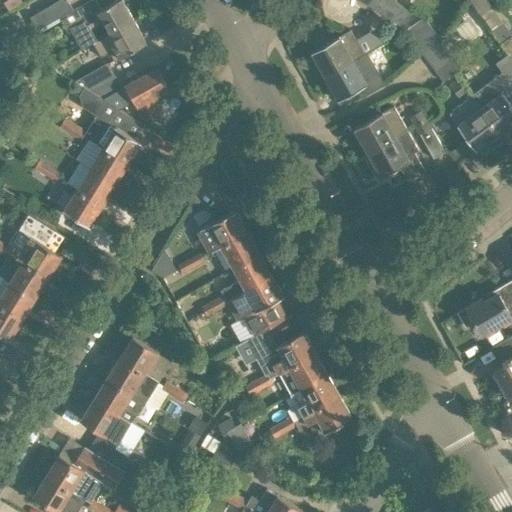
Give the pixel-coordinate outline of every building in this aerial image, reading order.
[(22,0),(6,0),(4,1),(10,10),(23,1),(22,0)] [(70,2),(74,0),(59,0),(42,10),(30,17),(37,30),(59,18),(74,9),(70,2)] [(104,24),(109,34),(135,20),(123,0),(117,0),(102,9),(96,0),(90,0),(74,9),(59,18),(66,30),(74,26),(80,36),(99,25),(100,26),(104,24)] [(413,12),(395,0),(370,0),(368,4),(400,25),(413,12)] [(490,5),(486,0),(469,0),(479,13),(490,5)] [(406,31),(413,41),(434,27),(426,16),(406,31)] [(511,59),(511,37),(496,16),(486,23),(508,54),(511,59)] [(109,34),(106,36),(93,43),(100,56),(109,52),(114,61),(119,58),(121,61),(136,53),(134,50),(147,42),(135,20),(109,34)] [(413,41),(414,42),(421,51),(441,36),(434,27),(413,41)] [(364,54),(351,31),(312,52),(325,76),(364,54)] [(441,36),(421,51),(428,61),(448,46),(441,36)] [(3,52),(24,65),(30,55),(10,42),(3,52)] [(448,46),(428,61),(435,71),(455,56),(448,46)] [(357,89),(362,98),(385,85),(367,52),(364,54),(325,76),(338,100),(357,89)] [(511,124),(511,106),(508,102),(511,99),(511,59),(508,54),(495,63),(501,72),(470,96),(471,96),(499,134),(511,124)] [(435,71),(441,80),(443,82),(463,67),(455,56),(435,71)] [(75,81),(89,90),(114,76),(107,63),(75,81)] [(159,116),(156,103),(170,95),(166,90),(168,89),(156,69),(125,86),(137,106),(139,105),(143,120),(159,116)] [(89,90),(105,100),(122,90),(114,76),(89,90)] [(457,80),(449,85),(459,98),(466,92),(457,80)] [(143,124),(104,100),(105,100),(89,90),(75,81),(70,90),(79,96),(82,107),(96,115),(86,131),(76,125),(72,133),(83,140),(85,136),(102,146),(129,163),(142,143),(134,138),(143,124)] [(450,111),(450,114),(476,151),(499,134),(471,96),(450,111)] [(368,153),(397,136),(397,135),(407,130),(393,106),(354,128),(368,153)] [(414,127),(427,119),(422,110),(408,118),(414,127)] [(61,126),(72,133),(76,125),(65,119),(61,126)] [(419,136),(420,135),(433,159),(445,152),(431,129),(432,128),(427,119),(414,127),(419,136)] [(418,149),(407,130),(397,135),(397,136),(368,153),(381,176),(399,166),(406,178),(422,175),(425,171),(414,152),(418,149)] [(90,166),(117,183),(129,163),(102,146),(90,166)] [(36,167),(46,174),(51,166),(41,159),(36,167)] [(46,174),(57,181),(62,173),(51,166),(46,174)] [(90,166),(77,188),(104,205),(117,183),(90,166)] [(90,227),(104,205),(77,188),(63,209),(90,227)] [(403,205),(397,203),(392,206),(390,212),(393,217),(399,219),(405,216),(407,210),(403,205)] [(212,253),(221,248),(248,232),(236,209),(200,231),(212,253)] [(10,240),(7,244),(5,248),(23,259),(50,277),(63,256),(53,250),(62,236),(28,215),(12,241),(10,240)] [(260,253),(248,232),(221,248),(233,268),(260,253)] [(272,274),(260,253),(233,268),(240,279),(220,291),(223,296),(225,300),(272,274)] [(188,261),(192,268),(204,262),(200,255),(188,261)] [(10,280),(37,297),(50,277),(23,259),(10,280)] [(178,266),(181,273),(192,268),(188,261),(178,266)] [(287,318),(277,300),(284,296),(272,274),(225,300),(223,296),(212,303),(216,310),(227,303),(237,321),(244,317),(254,336),(287,318)] [(511,278),(465,307),(456,312),(465,328),(475,323),(484,337),(511,318),(510,316),(511,314),(511,278)] [(10,280),(0,295),(0,302),(24,318),(37,297),(10,280)] [(24,318),(0,302),(0,334),(10,341),(24,318)] [(206,316),(216,310),(212,303),(202,309),(206,316)] [(293,328),(287,318),(254,336),(260,347),(293,328)] [(269,379),(289,368),(316,352),(304,331),(258,357),(267,374),(265,375),(265,376),(257,381),(261,388),(271,383),(269,379)] [(511,335),(498,343),(509,361),(492,372),(510,400),(511,398),(511,335)] [(158,383),(158,382),(172,360),(133,336),(119,358),(158,383)] [(301,389),(328,374),(316,352),(289,368),(301,389)] [(119,358),(106,379),(144,403),(144,402),(145,403),(158,383),(119,358)] [(328,374),(301,389),(290,395),(295,404),(293,405),(293,406),(287,410),(291,417),(293,421),(340,396),(328,374)] [(144,403),(106,379),(93,399),(120,416),(124,410),(135,417),(144,403)] [(250,394),(261,388),(257,381),(246,387),(250,394)] [(175,389),(165,382),(161,390),(171,395),(175,389)] [(175,389),(171,395),(181,401),(185,394),(175,389)] [(309,427),(315,439),(352,417),(340,396),(293,421),(291,417),(280,423),(285,431),(296,425),(300,432),(309,427)] [(80,420),(99,432),(117,443),(130,422),(120,416),(93,399),(80,420)] [(188,428),(200,435),(207,423),(195,416),(188,428)] [(239,435),(235,427),(230,418),(217,425),(226,442),(232,439),(239,435)] [(274,437),(285,431),(280,423),(269,429),(274,437)] [(194,446),(185,441),(180,450),(188,455),(194,446)] [(213,454),(231,465),(237,456),(219,445),(213,454)] [(85,447),(75,463),(60,454),(46,475),(85,499),(90,503),(91,503),(93,500),(92,499),(103,483),(112,488),(124,472),(106,461),(88,449),(85,447)] [(127,456),(115,448),(106,461),(124,472),(128,474),(136,461),(127,456)] [(147,464),(138,477),(155,488),(164,475),(147,464)] [(284,476),(306,489),(312,477),(291,465),(284,476)] [(33,497),(57,511),(77,511),(85,499),(46,475),(33,497)] [(232,502),(236,495),(226,489),(222,496),(232,502)] [(302,511),(303,511),(276,495),(266,489),(259,501),(251,496),(247,501),(236,495),(232,502),(242,509),(243,510),(246,506),(256,511),(302,511)] [(443,496),(430,503),(435,511),(438,511),(449,505),(443,496)] [(100,511),(103,507),(93,500),(91,503),(90,503),(87,507),(95,511),(100,511)]
